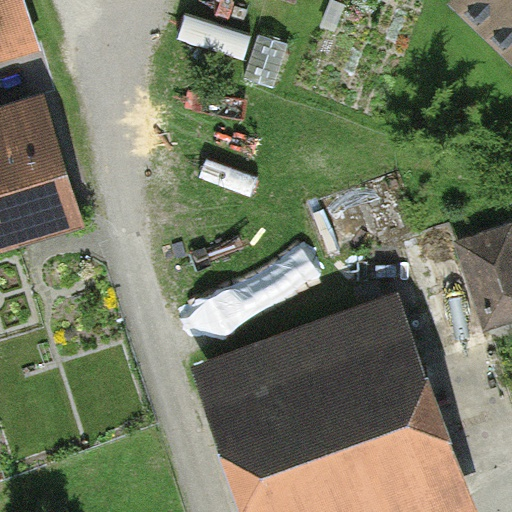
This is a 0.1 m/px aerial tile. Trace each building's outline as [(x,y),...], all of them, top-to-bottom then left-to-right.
[(0,0),(0,52),(3,60),(47,45),(32,0),(0,0)] [(511,0),(448,0),(447,1),(511,63),(511,0)] [(0,246),(79,223),(40,95),(0,106),(0,246)] [(511,222),(456,241),(485,328),(511,318),(511,222)] [(449,511),(471,505),(397,287),(192,355),(244,511),(449,511)]
